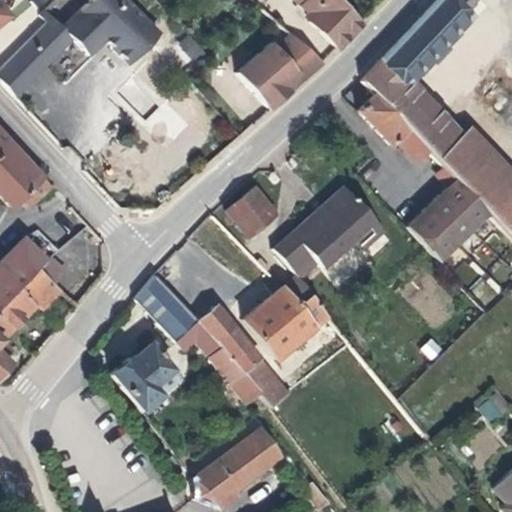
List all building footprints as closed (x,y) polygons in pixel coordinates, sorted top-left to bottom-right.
[(0,84),(12,97),(68,40),(85,56),(101,40),(126,65),(156,34),(121,0),(86,0),(59,27),(48,17),(43,22),(44,23),(42,24),(0,66),(0,84)] [(334,0),(290,0),(305,13),(301,17),(335,50),(348,36),(360,24),(359,23),(334,0)] [(511,241),(511,196),(402,82),(407,78),(412,72),(426,58),(431,63),(444,50),(438,45),(452,29),(465,15),(448,0),(434,0),(358,80),(371,94),(427,152),(444,171),(453,180),(486,214),(511,241)] [(43,22),(42,16),(48,17),(41,11),(36,16),(43,22)] [(452,29),(438,45),(444,50),(458,35),(452,29)] [(299,80),(319,62),(287,33),(271,47),(267,42),(232,73),(266,110),(286,92),(282,87),(295,75),(299,80)] [(169,46),(181,66),(203,54),(191,34),(169,46)] [(431,63),(426,58),(412,72),(418,77),(431,63)] [(295,75),(282,87),(286,92),(292,87),(299,80),(295,75)] [(402,82),(511,196),(511,172),(468,127),(461,134),(407,78),(402,82)] [(414,164),(427,152),(371,94),(354,111),(387,145),(392,141),(414,164)] [(168,144),(187,124),(164,102),(145,122),(168,144)] [(8,144),(0,151),(0,199),(7,207),(23,192),(33,202),(49,188),(8,144)] [(424,209),(404,228),(435,263),(486,214),(453,180),(444,171),(437,178),(445,187),(424,209)] [(274,214),(251,187),(220,212),(244,240),(274,214)] [(317,269),(351,239),(359,249),(379,231),(339,188),(320,206),(325,211),(317,218),(293,240),(309,258),(317,269)] [(287,234),(293,240),(317,218),(325,211),(320,206),(287,234)] [(291,274),(309,258),(293,240),(287,234),(269,249),(291,274)] [(0,261),(0,304),(35,269),(43,261),(20,241),(0,261)] [(10,351),(0,341),(0,340),(23,318),(34,307),(41,313),(61,293),(35,269),(0,304),(0,371),(7,364),(2,360),(10,351)] [(272,360),(325,318),(307,296),(294,306),(270,278),(262,285),(271,296),(254,309),(240,320),(272,360)] [(138,305),(147,315),(170,294),(160,285),(138,305)] [(190,329),(197,322),(196,321),(170,294),(147,315),(173,344),(190,329)] [(214,307),(196,321),(197,322),(217,347),(238,373),(257,359),(214,307)] [(197,322),(190,329),(210,353),(217,347),(197,322)] [(430,361),(442,350),(430,338),(418,349),(430,361)] [(120,389),(139,411),(158,395),(150,386),(168,370),(147,344),(129,360),(127,357),(108,374),(120,389)] [(238,373),(217,347),(210,353),(204,358),(243,404),(255,394),(238,373)] [(286,395),(257,359),(238,373),(255,394),(268,409),(286,395)] [(476,408),(490,423),(509,406),(495,391),(476,408)] [(254,429),(209,463),(230,492),(276,458),(254,429)] [(165,445),(159,436),(158,437),(151,442),(157,450),(164,446),(165,445)] [(230,492),(209,463),(187,479),(188,500),(207,509),(230,492)] [(511,511),(511,469),(490,489),(503,503),(497,508),(501,511),(511,511)] [(325,502),(309,483),(299,489),(313,510),(325,502)]
